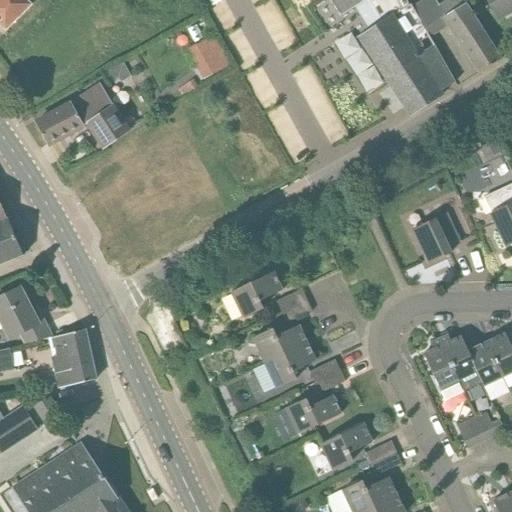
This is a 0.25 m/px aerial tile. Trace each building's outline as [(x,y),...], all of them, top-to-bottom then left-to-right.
[(0,0),(0,25),(5,30),(29,5),(24,0),(0,0)] [(365,0),(331,0),(341,16),(365,0)] [(480,73),(501,60),(462,0),(450,0),(440,7),(435,0),(427,0),(413,9),(428,37),(449,24),(480,73)] [(511,0),(485,0),(498,21),(511,12),(511,0)] [(430,45),(418,53),(393,15),(359,37),(410,116),(442,96),(440,94),(455,84),(430,45)] [(229,66),(215,40),(197,50),(212,75),(229,66)] [(118,78),(123,63),(102,74),(108,84),(118,78)] [(186,84),(192,93),(198,88),(193,80),(186,84)] [(104,150),(128,133),(98,87),(70,106),(35,124),(47,146),(87,124),(104,150)] [(496,141),(479,148),(485,161),(501,153),(496,141)] [(470,194),(511,175),(511,170),(505,154),(461,173),(470,194)] [(511,184),(483,198),(490,214),(506,248),(511,245),(511,184)] [(460,243),(446,214),(411,231),(428,265),(445,256),(442,251),(460,243)] [(0,224),(0,266),(22,257),(21,254),(21,252),(19,246),(17,245),(12,232),(12,230),(10,224),(8,222),(7,222),(0,224)] [(231,293),(243,319),(263,310),(259,302),(282,291),(273,273),(231,293)] [(26,345),(51,338),(40,316),(35,318),(20,288),(0,298),(0,322),(9,340),(20,334),(26,345)] [(281,313),(307,301),(301,290),(276,302),(281,313)] [(286,324),(312,312),(307,301),(281,313),(286,324)] [(264,364),(306,344),(298,326),(276,337),(272,329),(253,339),(264,364)] [(58,357),(52,358),(59,389),(95,381),(84,331),(53,338),(58,357)] [(511,349),(505,334),(486,343),(503,378),(511,373),(511,349)] [(477,372),(468,352),(461,337),(451,342),(447,336),(439,340),(458,381),(477,372)] [(463,392),(458,381),(439,340),(430,344),(433,350),(423,355),(445,401),(463,392)] [(484,387),(503,378),(486,343),(468,352),(477,372),(484,387)] [(264,364),(276,389),(296,380),(292,372),(315,362),(306,344),(264,364)] [(0,373),(14,371),(9,349),(0,351),(0,373)] [(315,383),(340,371),(335,360),(309,372),(315,383)] [(320,394),(345,382),(340,371),(315,383),(320,394)] [(285,409),(298,435),(340,415),(331,397),(309,407),(305,400),(285,409)] [(46,424),(59,415),(48,398),(35,407),(46,424)] [(3,418),(20,443),(38,431),(21,406),(3,418)] [(505,431),(500,421),(491,424),(486,413),(476,418),(486,440),(505,431)] [(0,455),(1,456),(20,443),(3,418),(0,420),(0,455)] [(467,449),(486,440),(476,418),(457,427),(467,449)] [(320,445),(333,471),(352,462),(349,454),(371,444),(362,425),(320,445)] [(371,465),(396,453),(391,442),(366,454),(371,465)] [(66,510),(67,511),(97,511),(117,498),(92,460),(91,461),(82,447),(83,446),(81,444),(46,467),(68,502),(66,510)] [(376,476),(401,464),(396,453),(371,465),(376,476)] [(11,489),(26,511),(67,511),(66,510),(68,502),(46,467),(11,489)] [(352,511),(362,511),(396,496),(388,478),(365,489),(362,482),(342,491),(352,511)] [(511,511),(511,494),(511,493),(492,502),(497,511),(511,511)] [(362,511),(403,511),(396,496),(362,511)] [(126,511),(117,498),(97,511),(126,511)] [(300,511),(308,508),(303,499),(293,505),(296,511),(300,511)]
